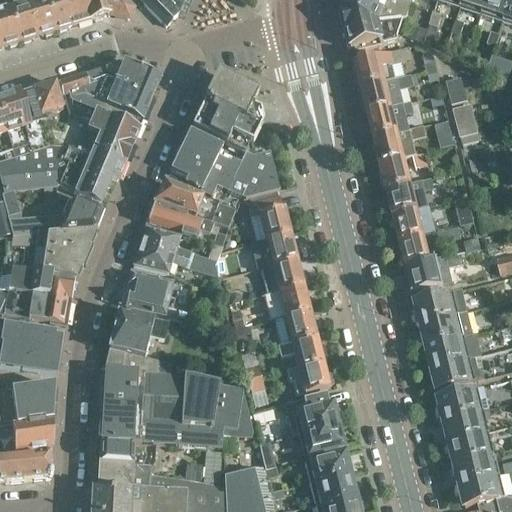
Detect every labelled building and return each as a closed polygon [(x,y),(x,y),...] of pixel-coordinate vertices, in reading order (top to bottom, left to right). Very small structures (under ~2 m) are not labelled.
[(37,39),(24,0),(15,0),(18,7),(8,10),(19,44),(20,44),(23,46),(29,44),(30,41),(37,39)] [(54,34),(44,0),(38,0),(35,1),(34,0),(24,0),(37,39),(43,37),(45,39),(51,37),(53,34),(54,34)] [(44,0),(54,34),(56,33),(58,35),(65,33),(66,30),(73,28),(63,0),(44,0)] [(90,22),(83,0),(63,0),(73,28),(79,26),(80,28),(86,26),(88,23),(90,22)] [(114,19),(128,21),(133,11),(121,0),(83,0),(90,22),(92,22),(94,24),(101,22),(102,19),(107,17),(107,18),(109,17),(113,16),(114,19)] [(136,0),(165,29),(177,17),(184,0),(136,0)] [(393,0),(348,0),(344,9),(379,25),(403,23),(407,22),(412,9),(394,0),(393,0)] [(394,0),(412,9),(414,0),(394,0)] [(439,0),(438,4),(460,11),(464,0),(439,0)] [(464,0),(460,11),(482,18),(487,0),(464,0)] [(487,0),(482,18),(503,25),(511,0),(487,0)] [(511,0),(503,25),(511,28),(511,0)] [(357,54),(399,44),(398,39),(403,23),(379,25),(344,9),(342,13),(340,14),(349,52),(356,50),(357,54)] [(19,44),(8,10),(0,12),(0,45),(1,50),(8,48),(10,50),(16,48),(16,45),(19,44)] [(434,16),(430,28),(438,30),(441,19),(434,16)] [(464,26),(456,24),(452,35),(460,37),(464,26)] [(428,34),(412,29),(408,40),(424,47),(428,34)] [(499,38),(491,35),(488,47),(495,49),(499,38)] [(361,89),(361,91),(405,80),(401,65),(411,63),(408,52),(355,65),(358,77),(356,78),(358,89),(361,89)] [(421,53),(426,76),(436,73),(433,59),(421,53)] [(114,85),(151,101),(160,79),(123,64),(84,76),(58,85),(62,97),(89,89),(87,84),(104,79),(115,84),(114,85)] [(493,78),(508,83),(511,74),(496,70),(493,78)] [(436,73),(426,76),(426,77),(427,77),(429,87),(439,85),(436,73)] [(475,76),(472,84),(490,90),(493,82),(475,76)] [(409,79),(406,80),(405,80),(361,91),(364,103),(362,104),(365,115),(367,114),(368,117),(404,108),(400,93),(412,90),(409,79)] [(252,160),(254,159),(251,148),(252,147),(262,127),(259,114),(250,110),(251,107),(252,108),(253,107),(252,106),(254,103),(254,100),(255,100),(255,99),(254,99),(251,95),(248,94),(249,93),(248,92),(247,93),(233,86),(234,85),(233,85),(233,86),(226,82),(227,82),(225,81),(225,82),(223,81),(219,81),(219,80),(218,80),(218,81),(214,83),(213,86),(213,85),(212,86),(213,87),(209,93),(208,94),(209,95),(206,101),(203,104),(204,105),(191,131),(207,138),(244,156),(252,160)] [(106,107),(116,111),(142,122),(151,101),(114,85),(106,107)] [(456,85),(447,88),(452,109),(462,107),(456,85)] [(62,112),(54,86),(31,93),(31,95),(33,99),(33,98),(42,125),(47,121),(46,117),(62,112)] [(49,149),(42,125),(33,98),(33,99),(31,95),(19,99),(19,97),(11,99),(10,97),(0,100),(0,125),(14,159),(49,149)] [(138,131),(94,113),(85,109),(88,100),(82,97),(65,103),(68,116),(81,119),(90,123),(87,129),(132,147),(138,131)] [(368,117),(374,142),(410,133),(406,119),(415,116),(412,106),(404,108),(368,117)] [(471,110),(454,115),(461,142),(478,138),(471,110)] [(0,158),(6,157),(7,161),(14,159),(0,125),(0,158)] [(83,132),(76,150),(87,150),(87,149),(123,164),(124,163),(125,164),(132,147),(87,129),(86,133),(83,132)] [(453,145),(449,129),(440,131),(445,147),(453,145)] [(424,130),(410,133),(374,142),(381,168),(405,162),(417,160),(416,159),(413,144),(426,140),(424,130)] [(279,194),(278,193),(269,156),(254,159),(252,160),(244,156),(239,167),(231,163),(229,166),(216,159),(221,150),(207,143),(189,134),(169,174),(186,182),(184,187),(196,193),(207,198),(211,200),(214,193),(216,189),(230,196),(230,195),(246,203),(279,194)] [(49,149),(14,159),(7,161),(0,163),(0,185),(3,196),(55,191),(55,189),(53,163),(60,162),(60,161),(65,150),(49,149)] [(76,150),(65,150),(60,161),(109,182),(115,184),(123,164),(87,149),(87,150),(76,150)] [(425,157),(416,159),(417,160),(419,169),(428,167),(425,157)] [(104,193),(109,182),(60,161),(60,162),(53,163),(55,189),(59,189),(97,205),(100,203),(104,193)] [(386,190),(387,194),(411,188),(405,162),(381,168),(384,180),(381,181),(383,190),(386,190)] [(387,194),(393,219),(429,210),(426,196),(433,194),(431,183),(411,188),(387,194)] [(207,203),(181,193),(164,186),(154,208),(212,228),(213,226),(224,231),(231,213),(217,208),(207,203)] [(257,246),(290,238),(283,212),(282,212),(279,200),(247,208),(256,246),(257,246)] [(468,201),(455,204),(459,218),(471,215),(468,201)] [(99,215),(94,213),(72,204),(62,228),(56,226),(56,227),(37,228),(38,239),(94,234),(96,235),(102,218),(99,216),(99,215)] [(212,228),(154,208),(148,227),(169,235),(196,243),(198,236),(208,239),(212,228)] [(429,210),(393,219),(400,245),(435,236),(436,236),(432,222),(429,210)] [(146,232),(140,251),(187,265),(190,257),(176,252),(181,241),(146,232)] [(87,252),(94,234),(38,239),(11,241),(10,251),(37,250),(37,254),(36,254),(35,257),(34,257),(32,275),(74,281),(75,281),(78,272),(80,273),(89,253),(87,252)] [(400,245),(406,271),(430,265),(430,264),(427,249),(438,247),(435,237),(435,236),(400,245)] [(216,237),(212,249),(220,251),(221,250),(225,239),(216,237)] [(264,272),(296,264),(290,238),(257,246),(256,246),(245,249),(248,260),(260,256),(263,271),(264,272)] [(212,249),(206,264),(215,266),(222,251),(221,250),(220,251),(212,249)] [(140,251),(133,270),(168,280),(171,269),(185,273),(187,265),(140,251)] [(461,257),(430,264),(430,265),(406,271),(413,297),(437,291),(433,275),(464,268),(461,257)] [(215,266),(206,264),(193,259),(188,274),(207,280),(217,283),(214,270),(215,266)] [(511,259),(497,263),(501,279),(511,276),(511,259)] [(278,295),(302,289),(296,264),(264,272),(263,271),(260,272),(267,298),(278,295)] [(0,276),(0,294),(6,296),(7,295),(67,305),(71,303),(74,281),(32,275),(1,269),(0,276)] [(123,299),(122,305),(125,310),(125,311),(161,320),(166,321),(169,305),(174,286),(131,276),(127,289),(131,290),(129,295),(129,296),(128,296),(128,297),(124,299),(123,299)] [(182,285),(177,305),(185,306),(190,287),(182,285)] [(285,322),(309,315),(302,289),(278,295),(284,321),(285,322)] [(461,294),(415,305),(417,315),(415,318),(417,325),(420,326),(420,328),(467,316),(461,294)] [(0,319),(6,320),(64,329),(67,305),(7,295),(6,296),(6,298),(0,297),(0,319)] [(218,318),(203,314),(199,328),(215,332),(218,318)] [(118,315),(114,331),(109,353),(110,354),(106,370),(107,370),(107,375),(169,379),(171,367),(159,365),(145,361),(149,346),(154,348),(155,341),(164,344),(168,327),(118,315)] [(291,347),(315,341),(309,315),(285,322),(284,321),(275,323),(277,331),(286,329),(291,347)] [(425,348),(426,350),(460,341),(472,338),(467,316),(420,328),(422,337),(421,340),(422,347),(425,348)] [(56,378),(62,336),(24,330),(23,336),(28,337),(25,352),(6,349),(3,370),(17,372),(19,361),(23,362),(22,373),(56,378)] [(297,373),(321,367),(315,341),(291,347),(277,350),(280,361),(293,357),(297,372),(297,373)] [(429,363),(431,372),(466,364),(470,363),(467,352),(463,353),(460,341),(426,350),(426,352),(424,354),(426,361),(429,363)] [(475,362),(470,363),(466,364),(431,372),(431,374),(430,376),(431,383),(434,384),(437,395),(484,383),(482,372),(478,373),(475,362)] [(296,401),(328,393),(321,367),(297,373),(297,372),(285,375),(288,386),(292,385),(296,401)] [(246,384),(259,381),(256,368),(243,371),(246,384)] [(190,381),(169,379),(107,375),(106,375),(103,410),(100,444),(207,451),(234,453),(235,441),(211,439),(215,393),(219,393),(219,388),(207,384),(190,381)] [(262,393),(259,381),(246,384),(249,397),(262,393)] [(55,387),(0,395),(0,432),(53,425),(55,387)] [(444,422),(444,424),(484,414),(490,412),(484,391),(438,402),(441,412),(439,414),(441,421),(444,422)] [(299,426),(302,437),(336,428),(336,426),(338,423),(337,417),(333,416),(331,406),(292,416),(294,427),(299,426)] [(271,411),(250,415),(253,429),(274,425),(271,411)] [(484,414),(444,424),(446,433),(444,436),(446,443),(449,444),(449,445),(485,436),(482,425),(486,424),(484,414)] [(0,461),(52,455),(53,425),(0,432),(0,461)] [(341,437),(340,431),(337,430),(336,428),(302,437),(305,448),(299,449),(302,460),(342,450),(339,440),(341,437)] [(452,458),(455,467),(490,458),(494,457),(492,446),(487,447),(485,436),(449,445),(450,447),(448,449),(450,457),(452,458)] [(258,449),(264,471),(264,474),(274,471),(269,446),(258,449)] [(141,472),(141,469),(142,451),(95,449),(94,465),(133,467),(133,471),(141,472)] [(51,476),(52,455),(0,461),(0,486),(5,486),(5,487),(9,486),(45,481),(50,476),(51,476)] [(184,483),(219,488),(220,477),(223,478),(223,472),(219,472),(221,456),(205,455),(203,468),(185,466),(184,483)] [(314,487),(349,478),(348,476),(350,473),(349,467),(346,466),(343,455),(303,465),(306,475),(311,474),(314,485),(314,487)] [(490,458),(455,467),(455,469),(453,471),(455,478),(458,479),(460,488),(496,480),(500,479),(497,468),(493,469),(490,458)] [(150,469),(141,469),(141,472),(133,471),(133,467),(94,465),(92,490),(131,493),(148,494),(149,479),(150,469)] [(224,489),(224,511),(274,511),(272,504),(270,497),(268,486),(267,483),(264,474),(264,471),(224,480),(224,489)] [(275,471),(274,471),(264,474),(267,483),(278,480),(275,471)] [(356,496),(354,489),(351,488),(349,478),(314,487),(314,485),(309,487),(311,498),(316,496),(319,507),(319,509),(354,500),(353,498),(356,496)] [(148,494),(131,493),(128,496),(92,494),(90,511),(224,511),(224,489),(219,488),(184,483),(149,479),(148,494)] [(466,511),(477,508),(478,511),(511,511),(511,502),(505,501),(503,490),(498,491),(496,480),(460,488),(461,490),(459,492),(460,500),(463,501),(466,511)] [(281,494),(270,497),(272,504),(283,502),(281,494)] [(319,509),(319,507),(314,508),(315,511),(359,511),(356,510),(354,500),(319,509)]
